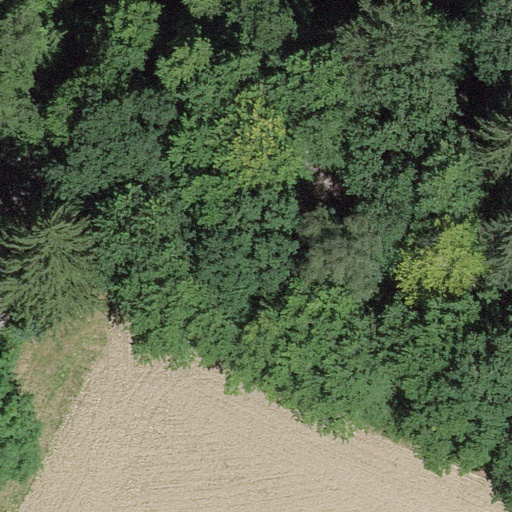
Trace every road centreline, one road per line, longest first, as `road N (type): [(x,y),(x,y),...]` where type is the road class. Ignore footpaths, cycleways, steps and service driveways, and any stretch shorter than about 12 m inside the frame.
road 1 (track): [(424,0),(22,240)]
road 2 (track): [(117,0),(22,240)]
